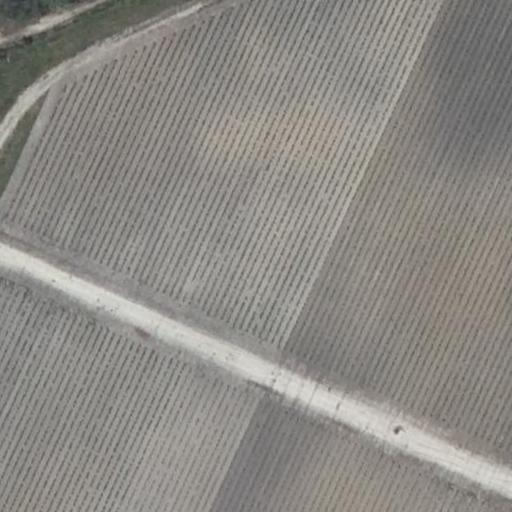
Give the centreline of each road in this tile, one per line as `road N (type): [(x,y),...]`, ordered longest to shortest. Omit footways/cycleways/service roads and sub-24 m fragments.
road 1 (track): [(511,484),(0,252)]
road 2 (track): [(228,0),(49,75),(0,131)]
road 3 (track): [(185,336),(105,511)]
